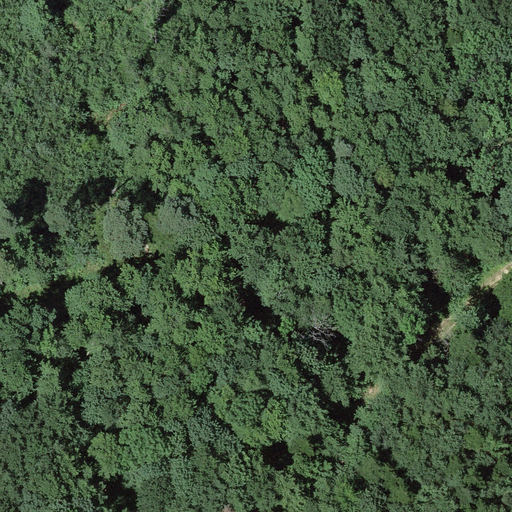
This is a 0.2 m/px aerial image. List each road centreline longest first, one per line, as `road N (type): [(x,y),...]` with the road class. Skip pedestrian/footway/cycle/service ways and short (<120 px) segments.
road 1 (track): [(511,144),(355,216),(132,266),(0,319)]
road 2 (track): [(316,511),(398,381),(511,268)]
